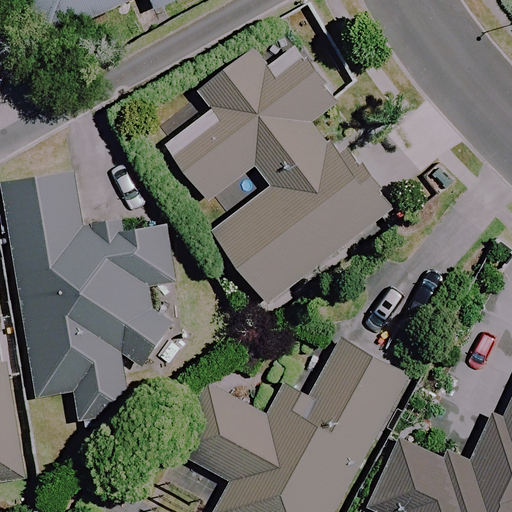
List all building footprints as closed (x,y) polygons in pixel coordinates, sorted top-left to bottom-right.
[(51,37),(57,50),(84,38),(79,25),(137,0),(150,0),(155,11),(181,0),(25,0),(43,41),(51,37)] [(342,107),(296,47),(267,70),(253,52),(198,94),(211,111),(165,147),(209,204),(255,169),(270,189),(213,233),(269,307),(391,212),(322,122),(342,107)] [(130,413),(121,359),(141,372),(176,330),(148,312),(153,287),(172,284),(163,226),(83,239),(72,175),(2,186),(37,399),(73,393),(78,421),(130,413)] [(0,483),(26,479),(0,325),(0,483)] [(333,511),(406,377),(339,341),(309,397),(286,385),(270,417),(211,385),(175,453),(231,483),(215,511),(333,511)] [(497,406),(473,460),(445,448),(442,454),(400,436),(368,511),(370,511),(511,511),(511,402),(508,411),(497,406)]
